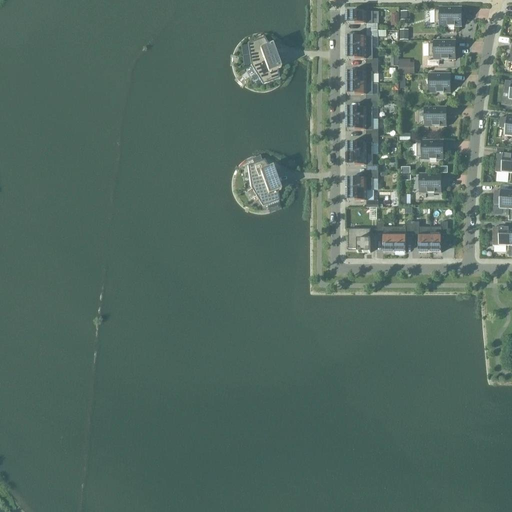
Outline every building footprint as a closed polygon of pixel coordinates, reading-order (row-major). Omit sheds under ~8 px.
[(435,25),(440,25),(440,27),(461,27),(461,9),(440,9),(440,11),(435,11),(435,25)] [(409,12),(401,12),(401,20),(409,20),(409,12)] [(366,25),(366,32),(378,32),(378,25),(373,25),(373,13),(348,13),(348,25),(366,25)] [(400,41),(408,41),(408,31),(400,31),(400,41)] [(348,38),(348,49),(373,49),(373,39),(378,39),(378,32),(366,32),(366,38),(348,38)] [(248,45),(251,66),(276,57),(272,45),(268,47),(264,39),(248,45)] [(429,45),(429,58),(434,58),(434,61),(455,61),(455,42),(434,42),(434,45),(429,45)] [(366,61),(366,67),(378,67),(378,60),(373,60),(373,49),(348,49),(348,61),(366,61)] [(276,57),(251,66),(262,85),(278,79),(277,70),(281,69),(276,57)] [(410,60),(399,60),(399,67),(399,75),(414,75),(414,63),(410,63),(410,60)] [(348,81),(348,85),(373,85),(373,74),(378,74),(378,67),(366,67),(366,74),(355,74),(348,74),(348,79),(347,79),(347,81),(348,81)] [(429,75),(429,94),(450,94),(450,75),(429,75)] [(366,96),(366,103),(378,103),(378,96),(373,96),(373,85),(348,85),(348,90),(347,90),(347,93),(348,93),(348,96),(366,96)] [(348,109),(348,120),(373,120),(373,110),(378,110),(378,103),(366,103),(366,109),(348,109)] [(425,127),(446,127),(446,109),(425,109),(425,127)] [(505,137),(511,137),(511,119),(501,118),(500,129),(505,129),(505,137)] [(348,126),(347,126),(348,126),(348,129),(347,129),(347,130),(348,130),(348,132),(366,132),(366,138),(378,138),(378,136),(378,131),(373,131),(373,120),(348,120),(348,126)] [(348,144),(348,156),(373,156),(373,145),(378,145),(378,138),(366,138),(366,144),(348,144)] [(416,145),(416,158),(421,158),(421,161),(443,161),(443,142),(422,142),(421,145),(416,145)] [(495,173),(511,174),(511,156),(504,155),(504,150),(498,149),(497,155),(495,173)] [(366,167),(366,173),(379,173),(379,166),(373,166),(373,156),(348,156),(348,167),(366,167)] [(248,167),(251,188),(276,179),(272,167),(268,169),(264,161),(261,162),(253,165),(248,167)] [(348,191),(367,191),(379,191),(379,180),(379,173),(366,173),(366,180),(348,180),(348,182),(347,182),(348,182),(348,185),(347,185),(348,185),(348,191)] [(419,175),(419,194),(441,194),(441,175),(419,175)] [(276,179),(251,188),(262,207),(266,205),(278,201),(277,193),(280,191),(276,179)] [(500,192),(494,192),(494,202),(500,202),(499,210),(509,211),(511,211),(511,193),(511,190),(511,186),(501,186),(500,192)] [(367,202),(367,191),(348,191),(348,197),(347,197),(348,197),(348,200),(347,200),(347,201),(348,201),(366,201),(366,208),(371,208),(371,209),(378,209),(378,202),(367,202)] [(267,207),(267,208),(268,211),(269,213),(281,209),(280,207),(279,205),(279,203),(267,207)] [(412,219),(412,223),(412,234),(419,234),(419,252),(430,252),(430,229),(419,229),(419,223),(419,219),(412,219)] [(395,252),(395,229),(384,229),(384,223),(383,223),(378,223),(377,223),(377,234),(383,234),(383,252),(395,252)] [(405,229),(395,229),(395,252),(406,252),(406,234),(412,234),(412,223),(405,223),(405,229)] [(441,229),(430,229),(430,252),(442,252),(441,235),(448,235),(448,223),(441,223),(441,229)] [(493,246),(508,247),(510,247),(511,229),(505,229),(493,228),(493,246)] [(357,249),(357,253),(371,253),(370,229),(351,229),(351,230),(348,230),(348,250),(349,250),(349,249),(357,249)]
